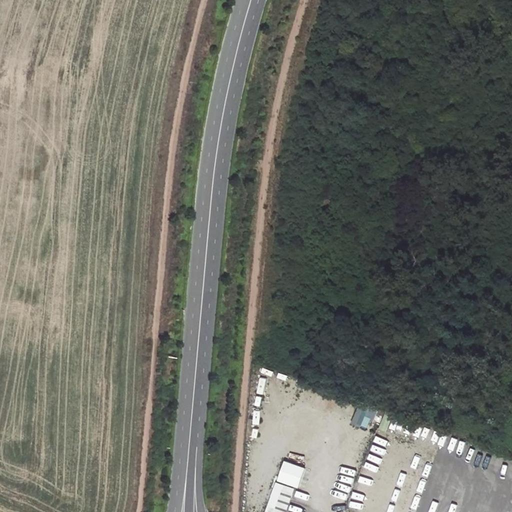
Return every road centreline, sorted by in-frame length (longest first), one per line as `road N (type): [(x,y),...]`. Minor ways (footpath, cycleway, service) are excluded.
road 1 (tertiary): [(249,0),(215,156),(192,391)]
road 2 (tertiary): [(192,391),(174,511)]
road 3 (tertiary): [(200,511),(192,391)]
road 4 (tertiary): [(189,511),(192,391)]
